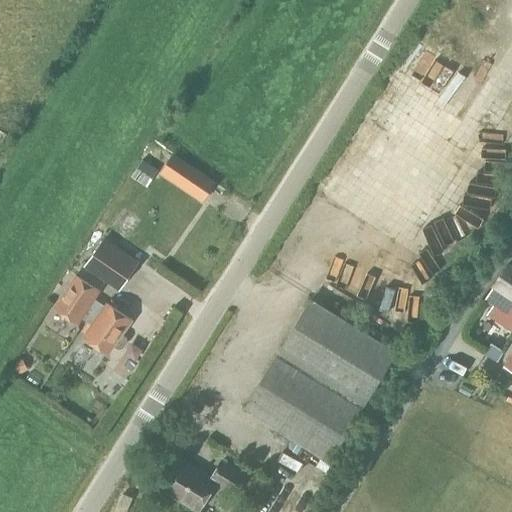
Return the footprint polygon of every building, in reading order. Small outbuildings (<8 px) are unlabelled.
[(484,0),(452,0),(451,2),(478,17),(486,1),(484,0)] [(375,134),(379,126),(358,115),(354,124),(375,134)] [(215,184),(176,157),(164,175),(203,202),(215,184)] [(143,160),(132,176),(145,185),(156,169),(143,160)] [(454,194),(450,204),(470,214),(475,205),(454,194)] [(439,213),(425,230),(444,245),(458,228),(439,213)] [(120,288),(137,264),(103,241),(86,265),(120,288)] [(511,315),(511,266),(508,264),(478,308),(492,318),(500,307),(511,315)] [(58,285),(52,300),(60,303),(54,315),(79,325),(96,284),(73,275),(67,289),(58,285)] [(88,323),(101,303),(94,298),(81,318),(88,323)] [(329,461),(396,351),(311,299),(244,408),(329,461)] [(109,353),(124,330),(131,320),(106,303),(84,336),(109,353)] [(138,363),(152,342),(142,336),(128,356),(138,363)] [(511,375),(511,353),(502,369),(511,375)] [(20,377),(25,364),(14,359),(9,372),(20,377)] [(211,478),(182,460),(164,490),(199,511),(216,482),(235,493),(246,476),(222,461),(211,478)]
